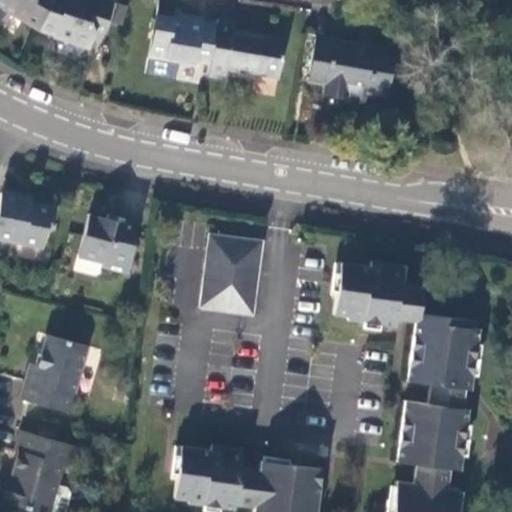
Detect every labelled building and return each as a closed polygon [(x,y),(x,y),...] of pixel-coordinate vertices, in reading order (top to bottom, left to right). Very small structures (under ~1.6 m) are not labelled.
[(0,0),(0,17),(38,33),(51,0),(0,0)] [(99,48),(112,15),(114,10),(89,0),(83,0),(80,8),(71,4),(72,0),(51,0),(38,33),(51,39),(51,41),(86,55),(91,44),(99,48)] [(196,65),(209,69),(217,29),(203,25),(204,23),(174,17),(173,22),(157,18),(149,61),(194,70),(196,65)] [(209,69),(208,79),(224,83),(226,74),(278,83),(286,43),(234,33),(235,27),(218,24),(217,29),(209,69)] [(394,56),(315,42),(307,86),(323,88),(322,98),(345,103),(345,107),(358,109),(360,104),(366,106),(367,96),(385,100),(394,56)] [(0,244),(41,253),(44,240),(51,235),(54,217),(18,208),(19,204),(0,200),(0,244)] [(130,275),(135,223),(114,217),(113,224),(105,223),(106,219),(88,216),(79,256),(105,263),(104,269),(130,275)] [(252,316),(263,243),(210,235),(198,308),(252,316)] [(371,272),(401,277),(402,272),(371,266),(371,272)] [(395,323),(399,291),(401,277),(371,272),(342,268),(333,319),(348,321),(347,324),(394,331),(395,323)] [(421,328),(471,335),(472,327),(420,319),(423,295),(399,291),(395,323),(415,326),(421,328)] [(417,358),(421,328),(415,326),(410,358),(417,358)] [(429,391),(463,396),(470,396),(478,335),(471,335),(421,328),(417,358),(413,389),(429,391)] [(80,376),(88,349),(46,338),(38,368),(30,366),(19,401),(72,417),(78,397),(70,394),(74,379),(80,376)] [(406,388),(413,389),(417,358),(410,358),(406,388)] [(445,400),(463,402),(463,396),(429,391),(427,411),(445,413),(445,400)] [(402,469),(414,471),(448,475),(458,477),(468,416),(461,415),(463,402),(445,400),(445,413),(427,411),(410,409),(406,439),(402,469)] [(400,438),(406,439),(410,409),(403,407),(400,438)] [(0,500),(2,505),(24,511),(49,511),(57,489),(61,467),(71,471),(77,450),(20,433),(14,454),(17,455),(8,484),(1,488),(0,490),(0,500)] [(395,468),(402,469),(406,439),(400,438),(395,468)] [(210,449),(210,455),(240,460),(241,454),(210,449)] [(232,511),(232,510),(246,511),(248,496),(235,494),(238,473),(240,460),(210,455),(180,451),(173,503),(184,505),(185,507),(217,511),(232,511)] [(259,466),(258,472),(288,476),(289,470),(259,466)] [(258,476),(253,511),(252,511),(314,511),(315,508),(309,508),(314,473),(289,470),(288,476),(258,472),(258,476)] [(414,471),(412,490),(427,493),(430,478),(446,482),(448,475),(414,471)] [(248,496),(246,511),(253,511),(258,476),(238,473),(235,494),(248,496)] [(309,508),(315,508),(321,474),(314,473),(309,508)] [(391,511),(445,511),(448,496),(445,496),(446,482),(430,478),(427,493),(412,490),(396,489),(391,511)] [(49,511),(63,511),(68,497),(65,492),(57,489),(49,511)] [(445,511),(453,511),(455,497),(448,496),(445,511)]
